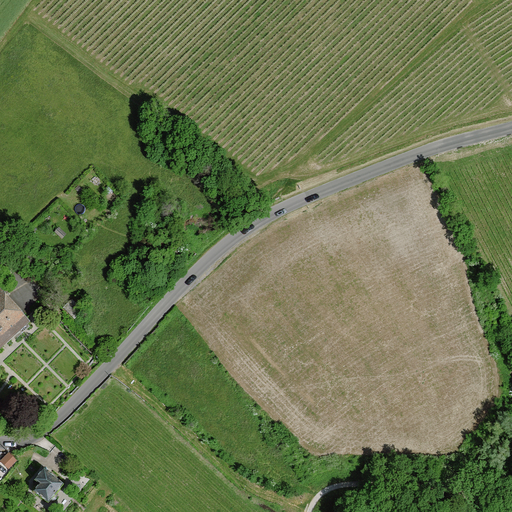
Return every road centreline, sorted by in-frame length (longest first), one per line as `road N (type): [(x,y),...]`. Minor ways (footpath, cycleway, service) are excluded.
road 1 (tertiary): [(511,128),(386,166),(249,227),(185,282),(53,422),(0,441)]
road 2 (track): [(311,508),(238,479),(112,363)]
road 3 (track): [(310,511),(319,494),(339,485),(452,492),(511,477)]
